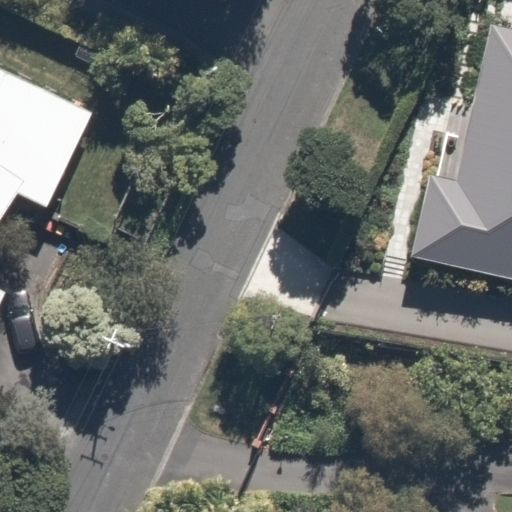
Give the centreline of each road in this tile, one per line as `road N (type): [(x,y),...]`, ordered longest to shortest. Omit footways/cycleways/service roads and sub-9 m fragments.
road 1 (residential): [(292,63),(80,511)]
road 2 (residential): [(292,63),(167,0)]
